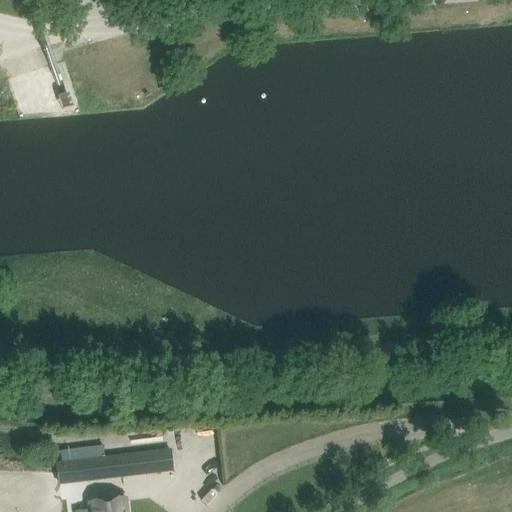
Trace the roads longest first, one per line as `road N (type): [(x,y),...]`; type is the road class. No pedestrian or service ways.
road 1 (unclassified): [(0,50),(96,29),(511,0)]
road 2 (unclassified): [(342,511),(413,466),(511,429)]
